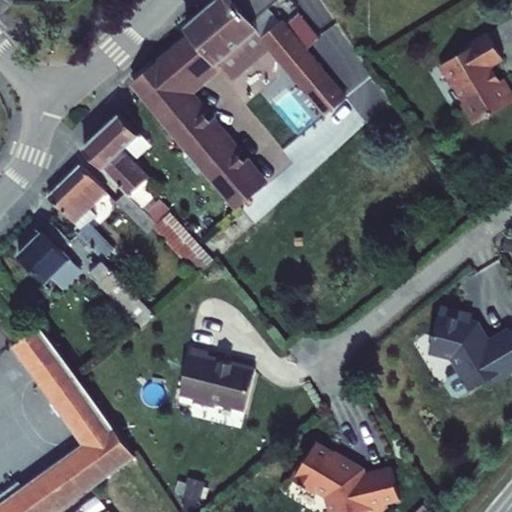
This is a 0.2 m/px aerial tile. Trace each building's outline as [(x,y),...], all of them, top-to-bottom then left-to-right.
[(289,23),(265,43),(261,37),(231,0),(228,0),(189,33),(193,38),(221,69),(234,85),(274,53),(327,121),(352,102),(317,59),(334,47),(313,20),(297,33),(289,23)] [(289,0),(231,0),(261,37),(265,43),(289,23),(279,11),(291,2),(289,0)] [(188,96),(205,82),(221,69),(193,38),(178,51),(135,86),(243,218),(269,196),(188,96)] [(511,70),(497,46),(472,60),(473,62),(449,77),(461,98),(463,97),(472,113),(470,115),(482,136),(511,117),(511,91),(507,93),(498,77),(511,70)] [(156,231),(130,202),(147,187),(122,158),(140,141),(122,120),(86,152),(94,161),(128,199),(116,210),(144,242),(156,231)] [(78,232),(109,203),(82,172),(50,203),(78,232)] [(76,243),(69,250),(52,231),(16,263),(43,292),(53,284),(64,295),(89,271),(80,261),(79,260),(87,254),(78,244),(82,239),(78,235),(73,239),(76,243)] [(155,327),(117,286),(104,272),(89,286),(141,339),(155,327)] [(477,327),(445,319),(434,363),(457,369),(465,382),(453,390),(452,396),(458,407),(464,408),(499,387),(501,390),(511,383),(511,341),(493,353),(488,344),(486,346),(482,338),(483,334),(475,333),(477,327)] [(58,357),(45,338),(19,354),(33,375),(85,452),(16,502),(1,511),(75,511),(134,469),(111,434),(81,390),(58,357)] [(249,432),(258,391),(240,388),(241,384),(193,373),(184,418),(197,421),(196,426),(219,431),(220,426),(249,432)] [(368,489),(366,486),(345,474),(344,470),(340,467),(336,469),(318,458),(310,473),(308,472),(295,496),(318,508),(319,506),(330,511),(403,511),(395,482),(368,489)]
